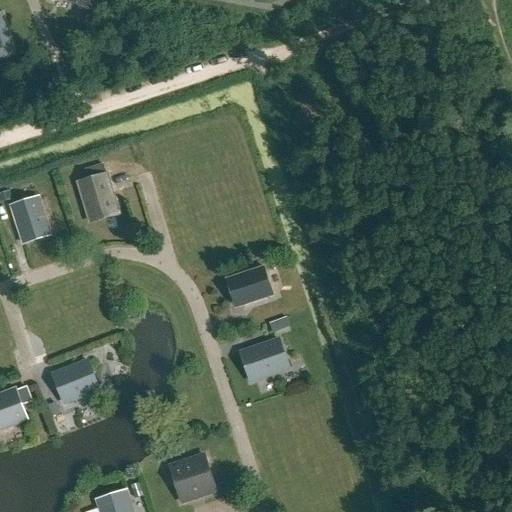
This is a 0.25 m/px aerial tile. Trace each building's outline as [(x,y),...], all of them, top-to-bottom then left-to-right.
[(58,0),(93,12),(96,0),(58,0)] [(0,12),(0,58),(15,55),(2,12),(0,12)] [(102,165),(85,170),(88,179),(105,174),(102,165)] [(76,182),(88,223),(117,215),(105,174),(88,179),(76,182)] [(10,192),(0,195),(0,201),(1,204),(13,200),(10,192)] [(21,245),(48,236),(36,198),(9,207),(21,245)] [(265,267),(224,280),(234,309),(275,296),(265,267)] [(280,338),(240,352),(251,385),(291,371),(280,338)] [(89,359),(51,375),(65,407),(102,392),(89,359)] [(0,429),(25,420),(14,390),(0,395),(0,429)] [(169,466),(181,501),(216,490),(205,454),(169,466)] [(132,488),(135,500),(144,497),(141,485),(132,488)] [(130,511),(125,492),(95,501),(98,511),(130,511)]
